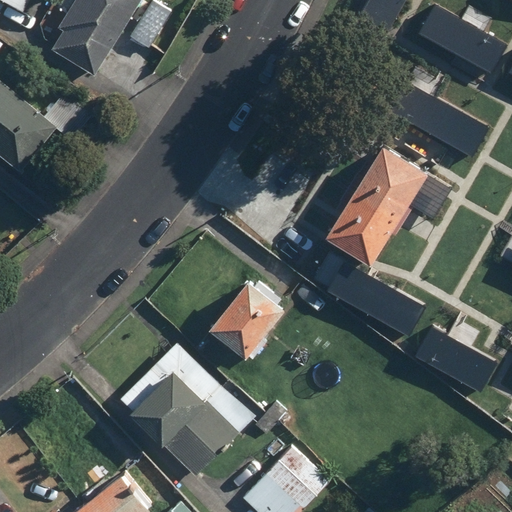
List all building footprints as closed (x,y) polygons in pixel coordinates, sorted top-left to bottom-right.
[(146,0),(73,0),(48,43),(101,75),(146,0)] [(404,0),(367,0),(344,41),(372,57),(404,0)] [(135,36),(152,45),(172,10),(156,1),(135,36)] [(508,44),(435,5),(419,34),(493,73),(508,44)] [(0,77),(0,148),(28,170),(63,126),(0,77)] [(486,127),(413,87),(397,116),(471,156),(486,127)] [(329,239),(373,265),(426,179),(382,152),(329,239)] [(489,176),(450,153),(434,180),(474,203),(489,176)] [(421,306),(348,266),(332,295),(405,335),(421,306)] [(211,325),(250,353),(285,305),(246,276),(211,325)] [(497,362),(431,326),(415,355),(481,391),(497,362)] [(177,336),(117,399),(196,473),(256,411),(177,336)] [(245,496),(263,511),(300,511),(331,478),(292,443),(245,496)] [(67,511),(141,511),(153,503),(124,467),(67,511)] [(194,511),(178,496),(161,511),(194,511)]
